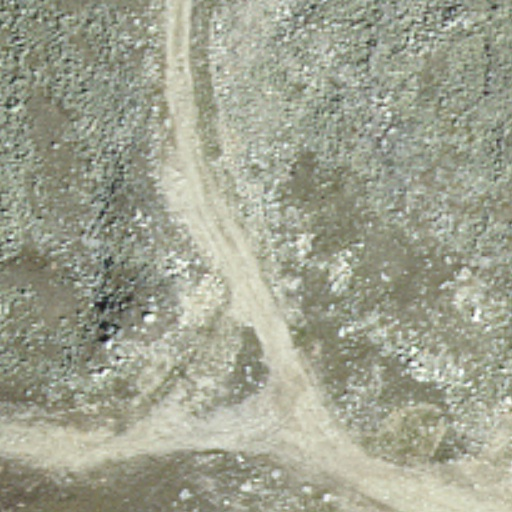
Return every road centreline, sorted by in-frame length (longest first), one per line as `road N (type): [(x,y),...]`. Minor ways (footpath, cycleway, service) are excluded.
road 1 (track): [(454,511),(373,478),(321,442),(196,169),(178,50),(181,0)]
road 2 (track): [(0,438),(143,442),(306,410)]
